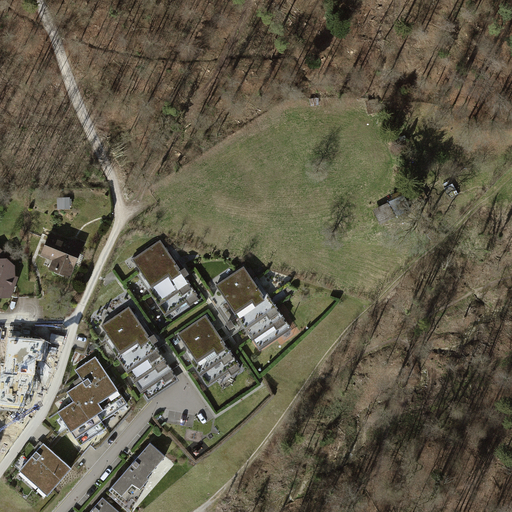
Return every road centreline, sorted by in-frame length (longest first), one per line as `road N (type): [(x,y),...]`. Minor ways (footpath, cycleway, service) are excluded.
road 1 (track): [(77,311),(118,217),(118,197),(38,0)]
road 2 (track): [(247,0),(216,74),(118,212)]
road 3 (track): [(315,373),(262,451),(203,511)]
road 4 (residential): [(0,469),(41,412),(77,311)]
road 5 (residential): [(61,511),(159,402),(187,394)]
